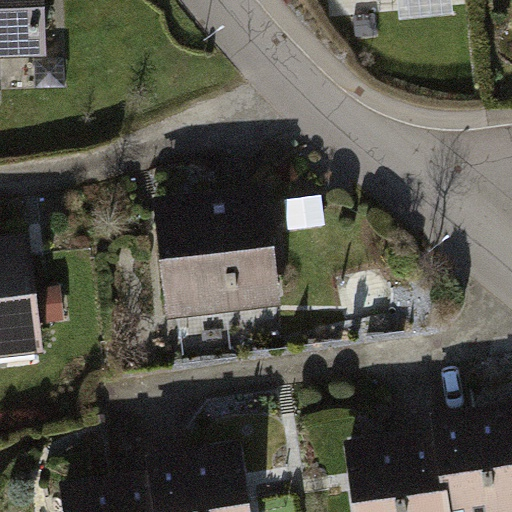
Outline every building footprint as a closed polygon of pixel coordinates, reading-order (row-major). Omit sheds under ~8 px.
[(10,49),(63,47),(61,0),(0,0),(0,74),(11,74),(10,49)] [(173,307),(281,300),(274,188),(166,195),(173,307)] [(0,356),(41,353),(30,234),(0,237),(0,356)] [(457,511),(511,511),(511,406),(443,417),(445,432),(457,511)] [(457,511),(445,432),(352,446),(361,511),(457,511)] [(164,511),(248,511),(238,444),(156,456),(158,471),(164,511)] [(164,511),(158,471),(65,485),(69,511),(164,511)]
